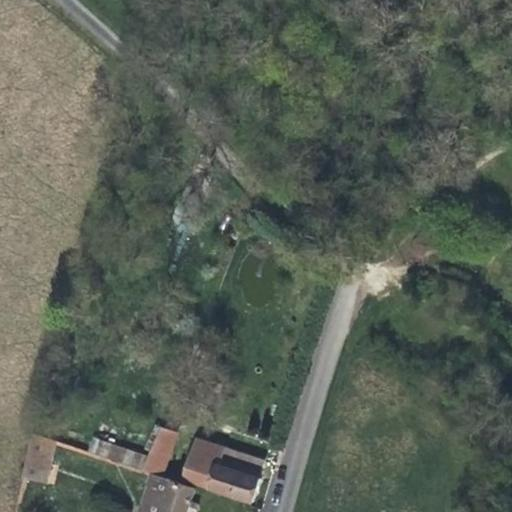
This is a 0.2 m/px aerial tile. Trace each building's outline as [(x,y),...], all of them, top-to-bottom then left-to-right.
[(163,476),(178,432),(163,427),(150,458),(145,470),(163,476)] [(47,483),(56,440),(35,432),(25,478),(47,483)] [(145,470),(150,458),(92,438),(88,451),(145,471),(145,470)] [(261,479),(255,477),(222,465),(227,448),(197,439),(184,479),(254,502),(261,479)] [(255,477),(261,460),(246,455),(227,448),(222,465),(255,477)] [(193,502),(198,488),(154,474),(149,486),(160,490),(151,511),(189,511),(190,511),(193,502)] [(151,511),(160,490),(149,486),(139,511),(151,511)] [(193,511),(196,511),(199,505),(193,502),(190,511),(193,511)]
